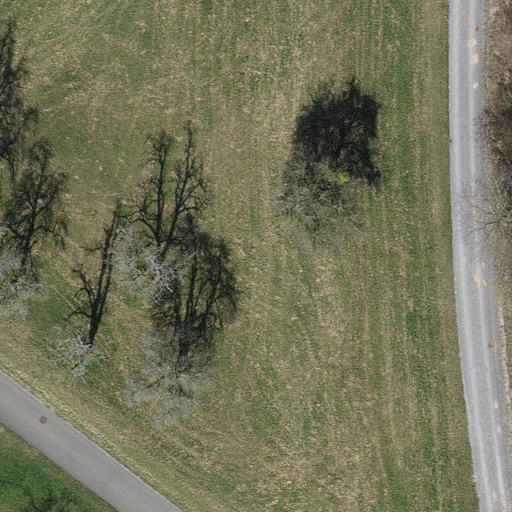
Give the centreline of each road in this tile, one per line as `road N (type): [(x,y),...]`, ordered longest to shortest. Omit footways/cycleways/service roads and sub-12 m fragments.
road 1 (track): [(501,511),(470,137),(471,0)]
road 2 (unclassified): [(0,400),(143,511)]
